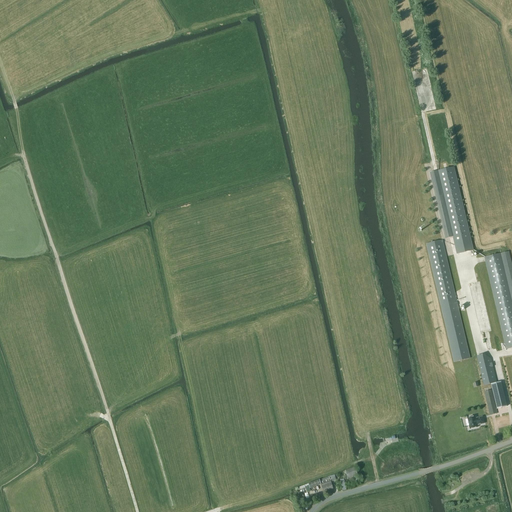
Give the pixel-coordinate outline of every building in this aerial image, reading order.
[(457,254),(472,250),(473,250),(454,166),(437,170),(430,172),(445,238),(453,237),(457,254)] [(454,362),(469,358),(470,358),(442,240),(426,244),(454,362)] [(511,347),(511,265),(509,251),(484,257),(506,349),(511,347)] [(491,358),(484,354),(477,356),(484,385),(491,384),(497,409),(507,406),(501,382),(497,383),(491,358)] [(490,415),(497,414),(491,390),(484,392),(490,415)] [(470,429),(478,427),(477,425),(484,424),(482,417),(475,418),(475,416),(467,418),(470,429)] [(358,475),(355,467),(345,470),(347,475),(344,476),(345,479),(358,475)] [(336,480),(335,474),(320,480),(319,479),(308,483),(308,484),(298,488),(298,490),(309,486),(310,488),(322,484),(331,481),(330,480),(331,480),(332,481),(336,480)] [(324,493),(333,490),(331,481),(322,484),(324,493)]
